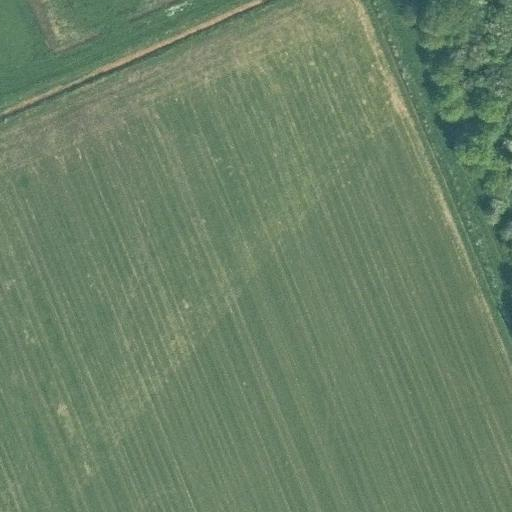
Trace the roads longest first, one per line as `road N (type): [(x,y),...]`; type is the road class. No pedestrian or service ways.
road 1 (track): [(511,283),(395,0)]
road 2 (track): [(210,0),(0,86)]
